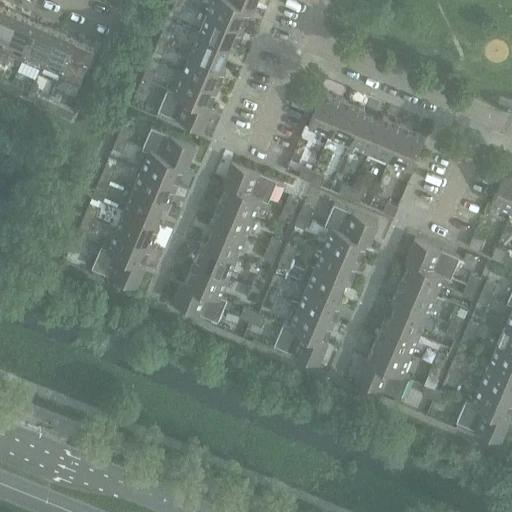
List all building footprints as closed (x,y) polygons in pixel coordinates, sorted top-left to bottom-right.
[(185,3),(177,0),(175,0),(171,10),(181,14),(185,3)] [(233,0),(213,0),(208,13),(243,28),(251,9),(251,8),(233,0)] [(233,0),(251,8),(251,9),(253,10),(257,0),(233,0)] [(19,15),(0,7),(0,49),(3,51),(19,15)] [(243,28),(208,13),(199,33),(230,46),(230,47),(234,48),(243,28)] [(38,24),(19,15),(3,51),(22,59),(38,24)] [(56,32),(38,24),(22,59),(41,67),(56,32)] [(173,32),(163,28),(159,39),(169,43),(173,32)] [(75,40),(56,32),(41,67),(59,75),(75,40)] [(230,46),(199,33),(191,52),(222,65),(222,64),(230,47),(230,46)] [(169,43),(159,39),(154,50),(164,54),(169,43)] [(94,48),(75,40),(59,75),(78,84),(94,48)] [(222,65),(191,52),(183,72),(218,87),(227,66),(222,64),(222,65)] [(156,72),(147,68),(142,79),(152,83),(156,72)] [(218,87),(183,72),(175,91),(174,92),(209,107),(210,106),(218,87)] [(0,78),(0,79),(0,87),(8,91),(12,83),(0,78)] [(152,83),(142,79),(137,90),(147,94),(152,83)] [(23,88),(12,83),(8,91),(19,96),(23,88)] [(174,92),(175,91),(168,88),(158,110),(203,129),(212,107),(210,106),(209,107),(174,92)] [(309,125),(330,134),(345,99),(324,90),(309,125)] [(38,95),(34,103),(45,108),(49,100),(38,95)] [(365,108),(345,99),(330,134),(349,143),(363,112),(364,112),(365,108)] [(60,104),(49,100),(45,108),(56,113),(60,104)] [(383,120),(381,120),(364,112),(363,112),(349,143),(369,151),(383,120)] [(404,124),(384,116),(383,116),(381,120),(383,120),(369,151),(389,159),(404,124)] [(425,133),(404,124),(389,159),(410,168),(425,133)] [(132,130),(122,125),(118,136),(127,140),(132,130)] [(152,126),(143,147),(143,148),(149,151),(150,150),(185,165),(184,166),(187,167),(196,145),(152,126)] [(127,140),(118,136),(113,147),(123,151),(127,140)] [(150,150),(149,151),(141,170),(177,185),(184,166),(185,165),(150,150)] [(233,160),(227,176),(224,182),(227,184),(227,182),(262,197),(262,198),(269,201),(278,179),(233,160)] [(115,169),(105,165),(101,176),(111,180),(115,169)] [(304,166),(299,176),(310,180),(315,170),(304,166)] [(491,202),(511,211),(511,169),(506,167),(491,202)] [(177,185),(141,170),(133,190),(164,203),(163,204),(168,206),(177,185)] [(325,175),(315,170),(310,180),(321,185),(325,175)] [(111,180),(101,176),(96,187),(106,191),(111,180)] [(227,182),(227,184),(219,202),(254,217),(262,198),(262,197),(227,182)] [(343,183),(339,192),(350,197),(354,187),(343,183)] [(365,192),(354,187),(350,197),(361,202),(365,192)] [(164,203),(133,190),(125,210),(155,222),(156,221),(163,204),(164,203)] [(289,196),(284,207),(294,211),(299,200),(289,196)] [(387,201),(383,211),(394,216),(398,206),(387,201)] [(254,217),(219,202),(210,223),(214,225),(215,224),(245,237),(254,217)] [(304,202),(300,213),(310,218),(314,206),(304,202)] [(334,203),(325,224),(325,225),(332,228),(332,227),(367,241),(367,243),(369,244),(379,222),(334,203)] [(98,209),(89,205),(84,216),(94,220),(98,209)] [(294,211),(284,207),(280,218),(290,222),(294,211)] [(155,222),(125,210),(116,229),(151,244),(160,223),(156,221),(155,222)] [(310,218),(300,213),(295,224),(305,228),(310,218)] [(94,220),(84,216),(79,227),(89,231),(94,220)] [(215,224),(214,225),(207,243),(206,244),(237,257),(245,237),(215,224)] [(332,227),(332,228),(324,247),(359,262),(367,243),(367,241),(332,227)] [(116,229),(108,248),(108,249),(143,264),(143,263),(151,244),(116,229)] [(85,240),(76,236),(71,247),(81,251),(85,240)] [(272,236),(268,246),(278,250),(282,240),(272,236)] [(415,237),(409,253),(406,260),(409,261),(409,259),(444,274),(444,275),(451,278),(460,256),(415,237)] [(484,242),(473,237),(468,247),(479,252),(484,242)] [(202,241),(194,262),(229,277),(237,257),(206,244),(207,243),(202,241)] [(288,242),(283,253),(293,257),(298,246),(288,242)] [(108,249),(108,248),(101,245),(92,267),(137,286),(146,264),(143,263),(143,264),(108,249)] [(278,250),(268,246),(263,257),(273,262),(278,250)] [(359,262),(324,247),(315,267),(346,280),(346,281),(350,283),(359,262)] [(511,253),(506,251),(502,261),(511,265),(511,253)] [(293,257),(283,253),(278,264),(288,268),(293,257)] [(409,259),(409,261),(401,279),(436,294),(444,275),(444,274),(409,259)] [(194,262),(186,281),(185,282),(220,297),(221,296),(229,277),(194,262)] [(346,280),(315,267),(307,287),(338,299),(338,298),(346,281),(346,280)] [(472,273),(467,284),(477,288),(481,277),(472,273)] [(255,275),(251,286),(261,290),(265,280),(255,275)] [(436,294),(401,279),(392,300),(397,302),(397,301),(428,314),(436,294)] [(487,279),(482,290),(492,294),(497,283),(487,279)] [(183,280),(180,287),(174,302),(218,321),(228,298),(221,296),(220,297),(185,282),(186,281),(183,280)] [(271,282),(266,293),(276,297),(281,286),(271,282)] [(477,288),(467,284),(462,295),(472,299),(477,288)] [(261,290),(251,286),(246,297),(256,301),(261,290)] [(338,299),(307,287),(299,306),(334,321),(342,300),(338,298),(338,299)] [(492,294),(482,290),(478,301),(488,305),(492,294)] [(276,297),(266,293),(262,304),(272,308),(276,297)] [(397,302),(389,320),(389,321),(419,334),(428,314),(397,301),(397,302)] [(299,306),(291,325),(290,326),(325,341),(326,340),(334,321),(299,306)] [(255,312),(244,307),(240,317),(251,322),(255,312)] [(266,316),(257,312),(255,312),(251,322),(262,326),(266,316)] [(455,313),(450,324),(460,328),(465,317),(455,313)] [(385,318),(376,339),(411,354),(419,334),(389,321),(389,320),(385,318)] [(470,319),(466,330),(476,334),(476,333),(480,323),(470,319)] [(290,326),(291,325),(284,322),(274,344),(319,363),(328,341),(326,340),(325,341),(290,326)] [(481,322),(480,323),(476,333),(489,338),(493,327),(481,322)] [(460,328),(450,324),(446,334),(456,339),(460,328)] [(511,326),(506,324),(498,344),(511,349),(511,326)] [(476,334),(466,330),(461,341),(471,345),(476,334)] [(376,339),(368,358),(367,359),(402,374),(403,373),(411,354),(376,339)] [(511,349),(498,344),(489,363),(511,372),(511,349)] [(438,352),(433,363),(443,367),(448,357),(438,352)] [(365,357),(362,364),(356,379),(401,398),(410,376),(403,373),(402,374),(367,359),(368,358),(365,357)] [(453,359),(449,370),(459,374),(463,363),(453,359)] [(443,367),(433,363),(429,374),(439,378),(443,367)] [(511,372),(489,363),(481,383),(511,396),(511,372)] [(459,374),(449,370),(444,381),(454,385),(459,374)] [(511,407),(511,396),(481,383),(473,402),(473,403),(508,418),(508,417),(511,407)] [(437,389),(426,384),(422,394),(433,399),(437,389)] [(448,393),(439,389),(437,389),(433,399),(444,403),(448,393)] [(473,403),(473,402),(466,399),(457,421),(501,440),(508,425),(511,418),(508,417),(508,418),(473,403)]
